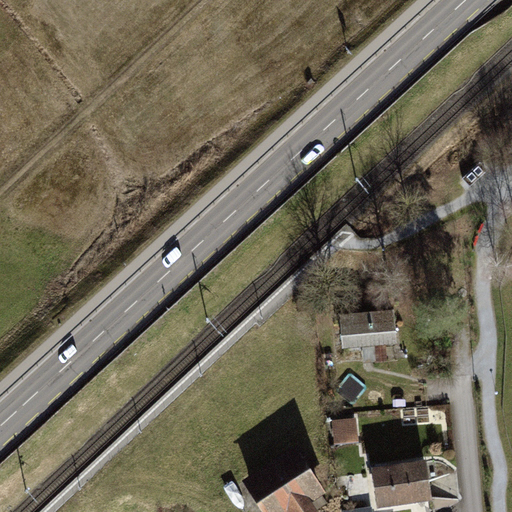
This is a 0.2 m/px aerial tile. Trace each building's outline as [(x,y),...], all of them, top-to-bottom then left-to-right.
[(478,167),(463,181),(466,185),(470,188),(485,174),(482,170),(478,167)] [(400,347),(397,312),(342,316),(345,352),(400,347)] [(357,420),(334,422),(337,446),(360,444),(357,420)] [(310,511),(327,502),(295,450),(241,483),(258,511),(310,511)] [(426,463),(374,469),(379,510),(431,503),(426,463)]
